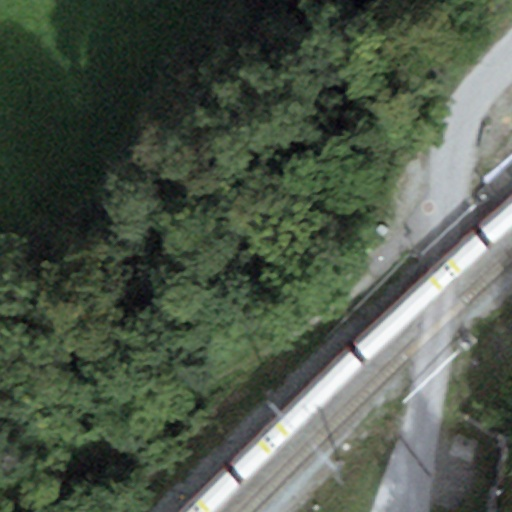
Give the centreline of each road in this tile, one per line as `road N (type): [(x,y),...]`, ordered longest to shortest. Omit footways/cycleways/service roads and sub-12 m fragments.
road 1 (track): [(444,226),(414,454)]
road 2 (track): [(511,66),(468,110),(451,153),(444,226)]
